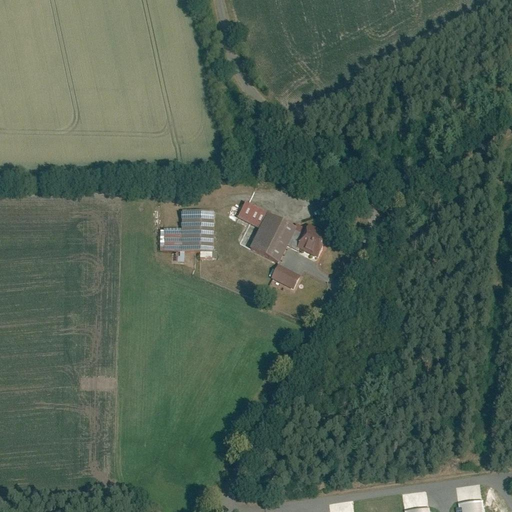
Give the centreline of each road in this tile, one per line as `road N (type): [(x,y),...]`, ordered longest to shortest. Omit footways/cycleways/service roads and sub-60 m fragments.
road 1 (unclassified): [(216,0),(225,43),(250,88),(352,180),(371,212),(220,511)]
road 2 (track): [(511,158),(476,473)]
road 3 (track): [(511,124),(371,212)]
